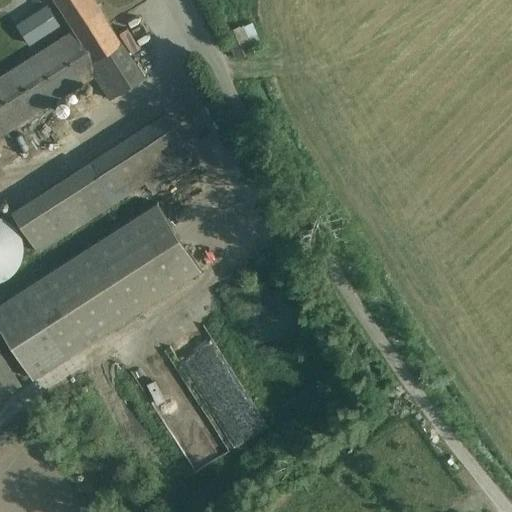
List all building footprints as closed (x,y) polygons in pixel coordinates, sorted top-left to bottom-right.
[(96,0),(56,0),(74,28),(0,75),(0,133),(94,74),(109,98),(145,75),(96,0)] [(46,4),(16,24),(29,44),(60,25),(46,4)] [(224,32),(235,58),(253,50),(243,25),(224,32)] [(139,28),(126,33),(140,65),(153,60),(139,28)] [(152,192),(199,162),(165,109),(87,159),(11,209),(37,250),(113,200),(145,180),(152,192)] [(230,203),(234,213),(263,202),(260,192),(230,203)] [(156,199),(22,286),(0,300),(0,327),(31,375),(65,354),(200,267),(156,199)] [(248,253),(273,236),(257,213),(232,230),(248,253)] [(0,279),(2,279),(8,275),(13,271),(17,266),(20,260),(22,254),(23,247),(22,241),(20,234),(17,228),(13,223),(8,219),(2,216),(0,214),(0,279)] [(224,325),(233,322),(224,302),(215,306),(224,325)] [(190,362),(210,347),(190,322),(171,337),(190,362)] [(0,351),(0,396),(20,383),(0,351)]
